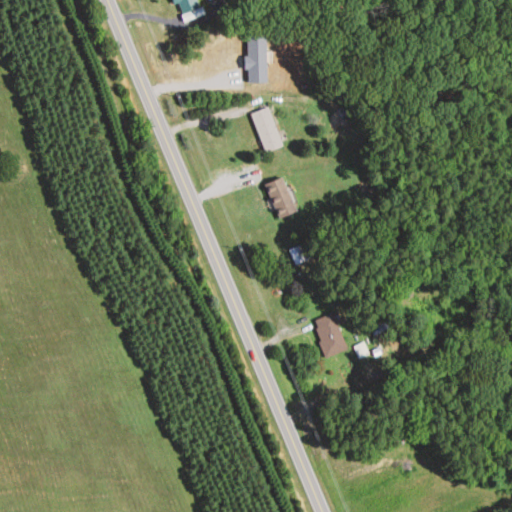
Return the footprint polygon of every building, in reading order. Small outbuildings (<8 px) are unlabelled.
[(196,0),(175,0),(181,16),(200,9),(196,0)] [(283,147),(268,108),(250,115),(265,154),(283,147)] [(296,212),(281,178),(263,185),(278,219),(296,212)] [(295,266),(312,259),(306,244),(289,250),(295,266)] [(422,298),(430,327),(438,324),(431,295),(422,298)] [(332,314),(311,322),(326,359),(347,350),(332,314)]
